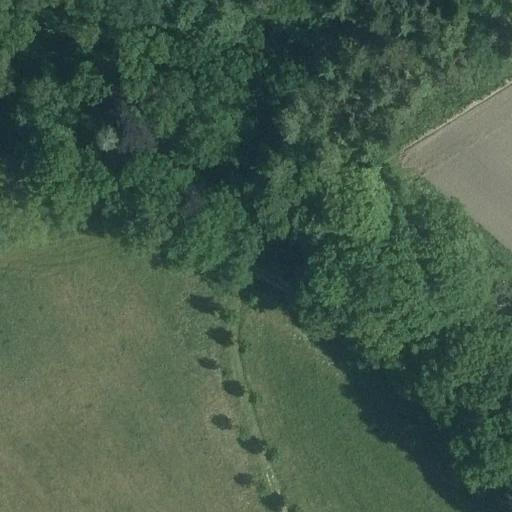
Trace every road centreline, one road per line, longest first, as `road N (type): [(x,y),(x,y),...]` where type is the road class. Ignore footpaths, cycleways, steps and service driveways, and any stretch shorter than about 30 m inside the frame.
road 1 (track): [(0,60),(80,171),(327,318),(404,372),(511,469)]
road 2 (track): [(281,511),(234,366),(233,260)]
road 3 (track): [(270,282),(268,221),(234,107)]
road 4 (track): [(270,282),(294,270),(381,174)]
